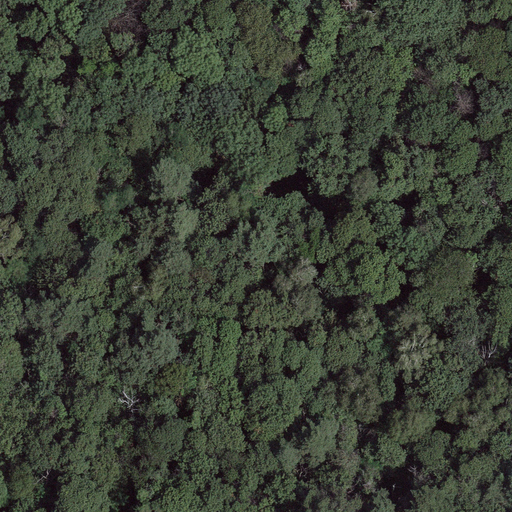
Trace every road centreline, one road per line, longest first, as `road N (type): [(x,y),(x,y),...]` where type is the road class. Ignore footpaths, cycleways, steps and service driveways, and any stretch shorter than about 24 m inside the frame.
road 1 (track): [(167,330),(317,392),(511,500)]
road 2 (track): [(0,296),(114,310),(167,330)]
